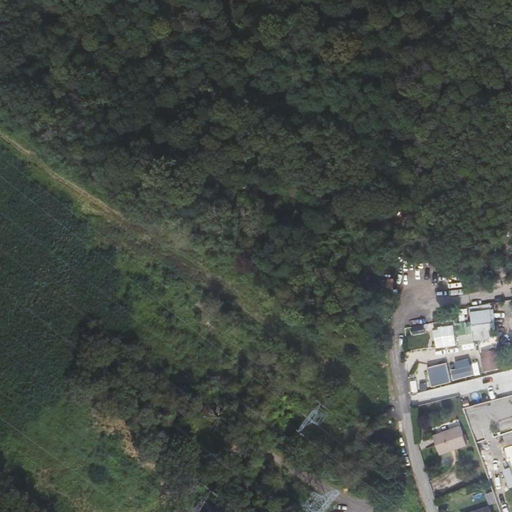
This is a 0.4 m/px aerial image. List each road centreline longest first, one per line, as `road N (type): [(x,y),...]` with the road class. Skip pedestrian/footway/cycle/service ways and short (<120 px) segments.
road 1 (track): [(420,232),(310,197),(244,186),(196,0)]
road 2 (residential): [(433,511),(412,450),(394,326),(423,284)]
